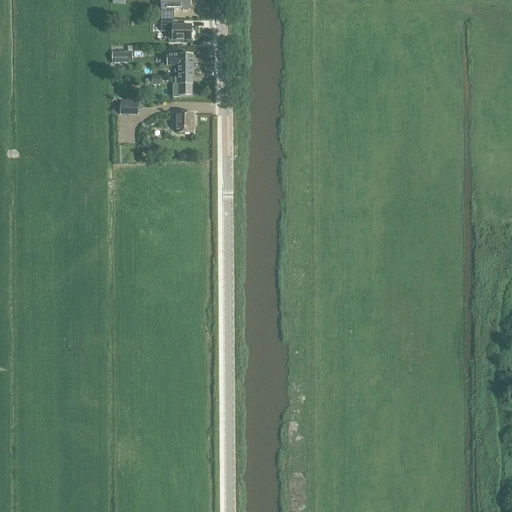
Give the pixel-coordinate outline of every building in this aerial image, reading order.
[(161,0),(161,15),(161,21),(174,21),(174,9),(190,10),(189,0),(161,0)] [(174,21),(161,21),(161,32),(172,32),(172,41),(191,40),(191,26),(174,26),(174,21)] [(111,64),(127,64),(127,53),(111,53),(111,64)] [(175,66),(192,66),(192,55),(176,55),(176,56),(168,56),(168,62),(170,62),(170,66),(175,66)] [(175,85),(192,85),(192,66),(175,66),(175,85)] [(152,77),(152,85),(162,85),(162,77),(152,77)] [(192,85),(175,85),(175,91),(178,91),(178,96),(192,96),(192,85)] [(119,116),(137,116),(138,103),(119,102),(119,116)] [(192,133),(192,114),(177,114),(177,133),(192,133)]
